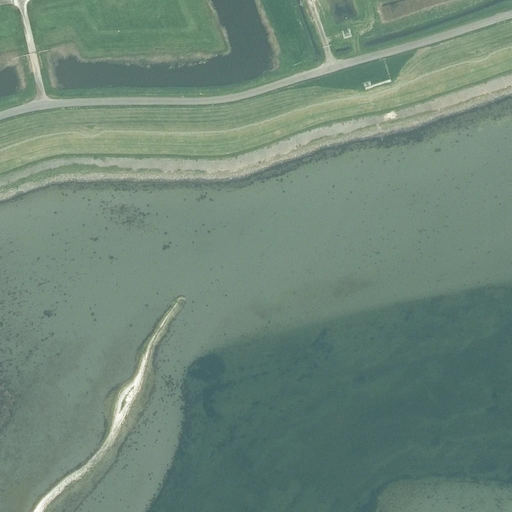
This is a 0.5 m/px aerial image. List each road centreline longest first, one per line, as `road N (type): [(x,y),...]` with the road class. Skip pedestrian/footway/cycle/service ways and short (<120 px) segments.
road 1 (unclassified): [(0,116),(41,102),(215,101),(511,12)]
road 2 (track): [(391,83),(511,46)]
